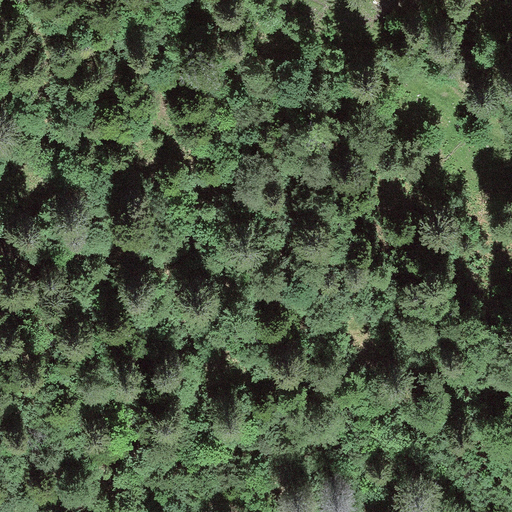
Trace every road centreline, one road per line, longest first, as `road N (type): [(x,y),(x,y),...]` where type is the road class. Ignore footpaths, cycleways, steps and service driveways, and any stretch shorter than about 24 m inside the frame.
road 1 (track): [(0,121),(28,129),(172,280),(212,337),(294,511)]
road 2 (track): [(301,0),(443,129),(511,156)]
